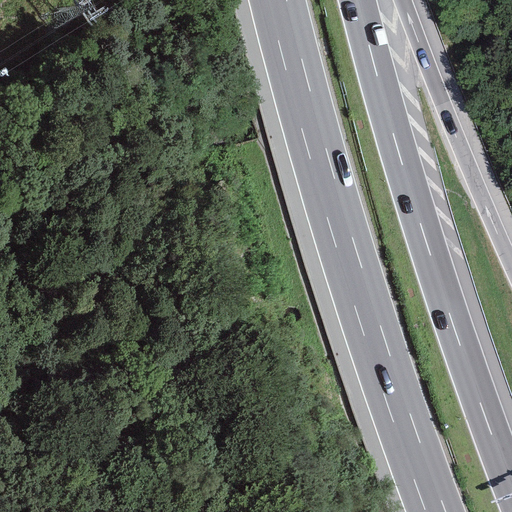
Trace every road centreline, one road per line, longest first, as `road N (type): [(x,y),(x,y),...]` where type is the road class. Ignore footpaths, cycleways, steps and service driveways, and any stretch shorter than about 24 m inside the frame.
road 1 (motorway): [(277,0),(336,220),(434,511)]
road 2 (motorway): [(511,491),(414,209),(356,0)]
road 3 (track): [(0,221),(68,261),(105,392),(170,511)]
road 4 (motorway): [(511,270),(401,0)]
